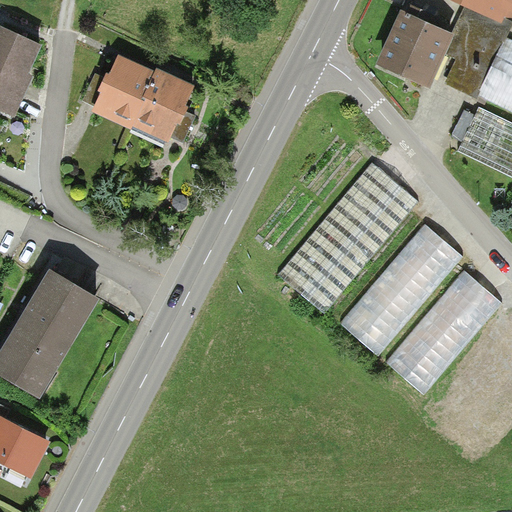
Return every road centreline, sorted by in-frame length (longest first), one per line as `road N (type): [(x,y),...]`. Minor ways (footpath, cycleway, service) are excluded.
road 1 (residential): [(65,33),(50,144),(53,187),(68,216),(145,274)]
road 2 (residential): [(312,54),(351,79),(511,254)]
road 3 (secondary): [(184,299),(312,54)]
road 4 (secondary): [(76,511),(184,299)]
road 5 (residential): [(0,213),(145,274)]
